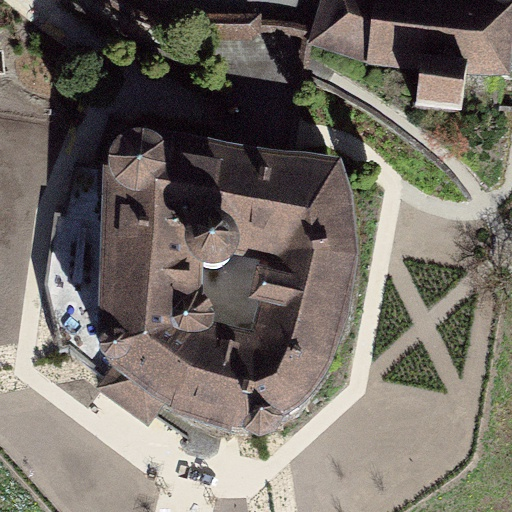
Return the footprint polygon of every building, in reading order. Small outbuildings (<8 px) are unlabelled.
[(93,0),(118,15),(142,27),(164,34),(184,38),(209,39),(208,28),(185,27),(167,23),(147,17),(124,5),(115,0),(93,0)] [(312,42),(310,49),(370,71),(423,77),(420,117),(466,123),(470,82),(511,84),(511,8),(443,0),(321,0),(315,29),(312,42)] [(262,22),(262,19),(234,19),(208,20),(208,28),(209,39),(209,45),(235,45),(263,44),(263,36),(262,22)] [(262,22),(263,36),(312,42),(315,29),(262,22)] [(134,147),(125,150),(117,157),(111,165),(109,175),(99,363),(101,370),(104,376),(109,379),(98,396),(149,434),(161,419),(171,427),(234,448),(244,445),(262,454),(278,449),(287,433),(309,418),(335,380),(353,331),(362,272),(355,212),(344,175),(145,146),(134,147)] [(72,350),(104,376),(101,370),(99,363),(109,175),(101,172),(91,167),(75,166),(61,216),(55,215),(47,288),(62,350),(72,350)]
